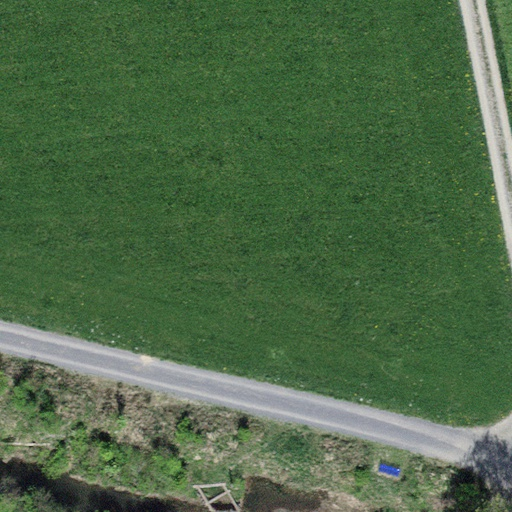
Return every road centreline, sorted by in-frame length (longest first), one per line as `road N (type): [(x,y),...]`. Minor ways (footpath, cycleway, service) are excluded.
road 1 (track): [(0,334),(511,457)]
road 2 (track): [(471,0),(511,209)]
